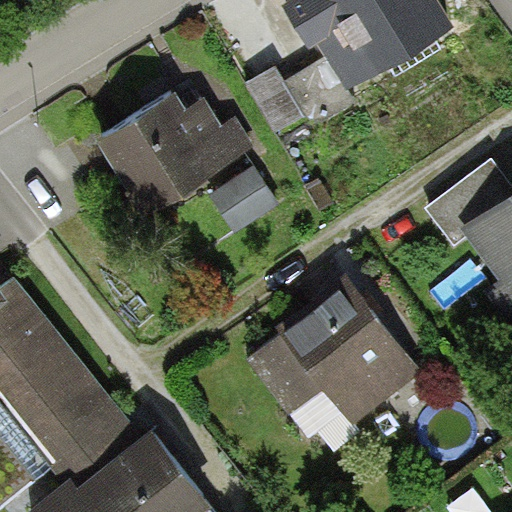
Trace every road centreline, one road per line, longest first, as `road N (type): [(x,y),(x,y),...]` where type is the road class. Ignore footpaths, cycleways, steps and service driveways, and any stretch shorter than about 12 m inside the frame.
road 1 (track): [(238,497),(0,204)]
road 2 (residential): [(0,89),(155,0)]
